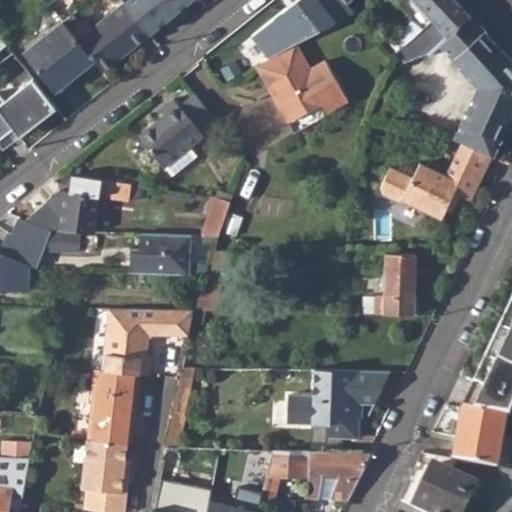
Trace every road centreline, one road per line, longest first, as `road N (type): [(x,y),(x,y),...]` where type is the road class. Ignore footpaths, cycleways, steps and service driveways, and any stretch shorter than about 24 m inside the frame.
road 1 (residential): [(359,511),(511,206)]
road 2 (residential): [(245,0),(0,196)]
road 3 (residential): [(139,511),(162,386)]
